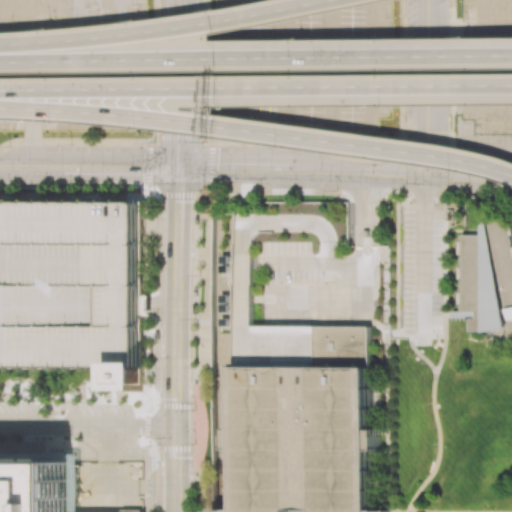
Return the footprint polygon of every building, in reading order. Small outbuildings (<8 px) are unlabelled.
[(0,198),(0,372),(112,372),(112,385),(146,385),(146,356),(139,356),(139,199),(0,198)] [(463,233),(463,240),(460,240),(460,254),(463,254),(463,265),(460,265),(460,278),(464,278),(464,292),(461,292),(461,304),(464,304),(464,308),(479,308),(479,317),(472,317),(472,332),(498,332),(498,342),(511,342),(511,230),(510,221),(508,214),(488,218),(488,222),(484,223),(484,233),(463,233)] [(254,245),(388,247),(386,326),(253,324),(254,245)] [(232,360),(230,511),(366,511),(368,361),(232,360)] [(0,449),(0,511),(73,511),(74,450),(0,449)]
